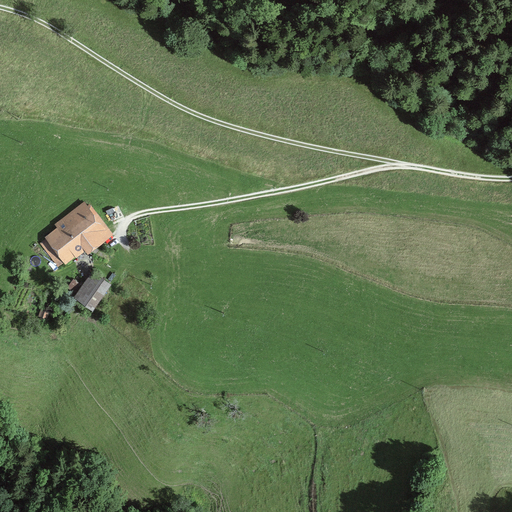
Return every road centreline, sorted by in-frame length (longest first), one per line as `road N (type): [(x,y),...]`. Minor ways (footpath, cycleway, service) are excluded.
road 1 (track): [(511,177),(399,165),(257,134),(194,111),(43,24),(0,10)]
road 2 (track): [(124,216),(399,165)]
